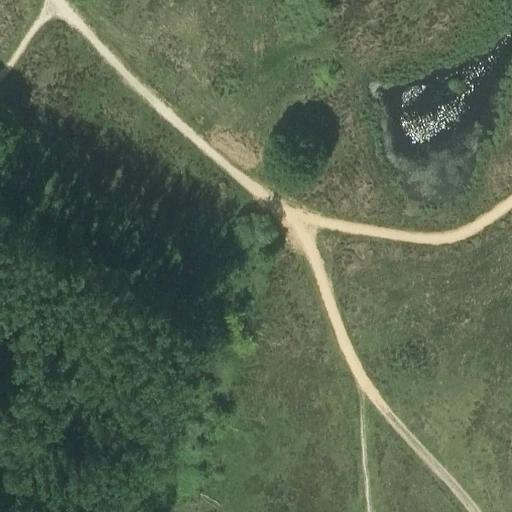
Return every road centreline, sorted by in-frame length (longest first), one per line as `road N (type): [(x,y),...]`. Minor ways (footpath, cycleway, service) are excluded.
road 1 (track): [(474,511),(359,394),(295,219)]
road 2 (track): [(266,206),(105,69),(53,0)]
